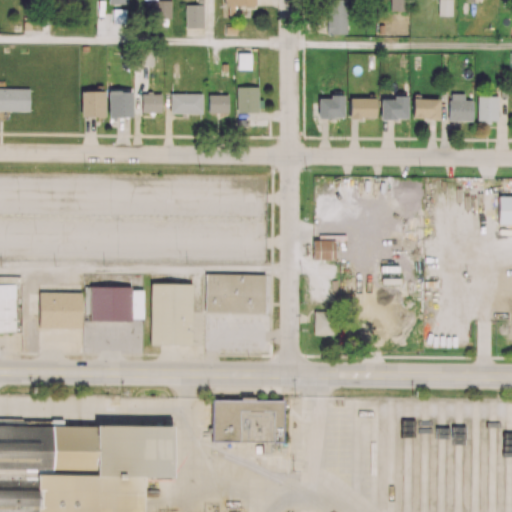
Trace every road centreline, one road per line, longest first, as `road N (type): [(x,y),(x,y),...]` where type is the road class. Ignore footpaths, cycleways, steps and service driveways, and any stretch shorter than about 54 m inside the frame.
road 1 (residential): [(511,158),(0,152)]
road 2 (secondary): [(511,375),(0,371)]
road 3 (residential): [(289,0),(290,374)]
